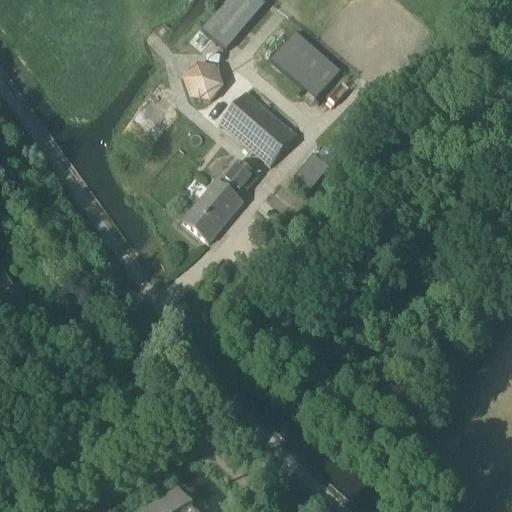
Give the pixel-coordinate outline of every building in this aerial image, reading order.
[(255,0),(230,0),(202,33),(226,54),(265,9),(255,0)] [(294,37),(270,66),(316,104),(340,75),(294,37)] [(222,91),(216,72),(196,68),(183,83),(190,102),(210,106),(222,91)] [(338,125),(352,137),(380,103),(367,91),(338,125)] [(245,97),(219,128),(270,171),(296,140),(245,97)] [(216,185),(182,226),(208,248),(242,206),(238,203),(257,180),(237,164),(219,187),(216,185)] [(10,246),(0,252),(0,253),(5,261),(15,255),(10,246)] [(0,339),(28,323),(0,274),(0,339)] [(177,492),(144,511),(187,511),(193,509),(177,492)]
